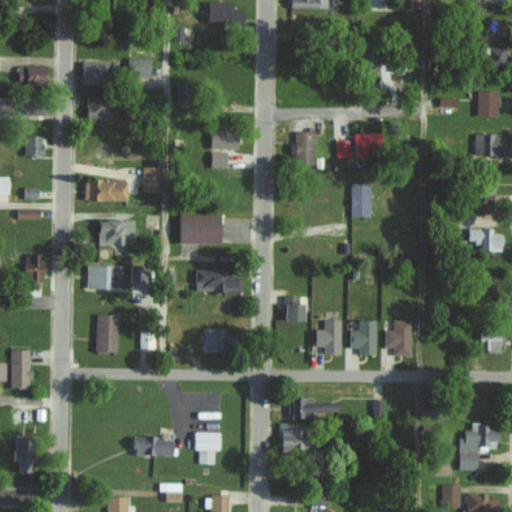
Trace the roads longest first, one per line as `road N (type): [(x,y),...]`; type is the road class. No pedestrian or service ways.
road 1 (residential): [(255,511),(264,0)]
road 2 (residential): [(57,511),(65,0)]
road 3 (residential): [(458,109),(0,105)]
road 4 (residential): [(511,374),(60,370)]
